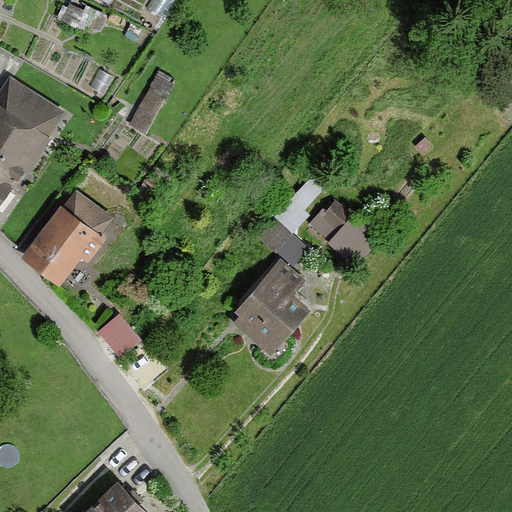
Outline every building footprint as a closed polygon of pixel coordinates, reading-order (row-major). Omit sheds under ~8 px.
[(171,80),(156,72),(126,125),(142,134),(171,80)] [(0,203),(60,116),(5,79),(0,86),(0,203)] [(428,147),(420,141),(414,149),(421,155),(428,147)] [(110,220),(73,192),(60,209),(56,206),(17,259),(54,287),(73,262),(82,268),(104,239),(99,235),(110,220)] [(352,267),(375,239),(330,203),(322,213),(319,211),(305,229),(352,267)] [(300,281),(275,261),(230,314),(235,318),(228,327),(264,357),(305,308),(288,295),(300,281)] [(136,343),(115,318),(95,334),(115,360),(136,343)] [(139,511),(110,482),(79,511),(139,511)]
